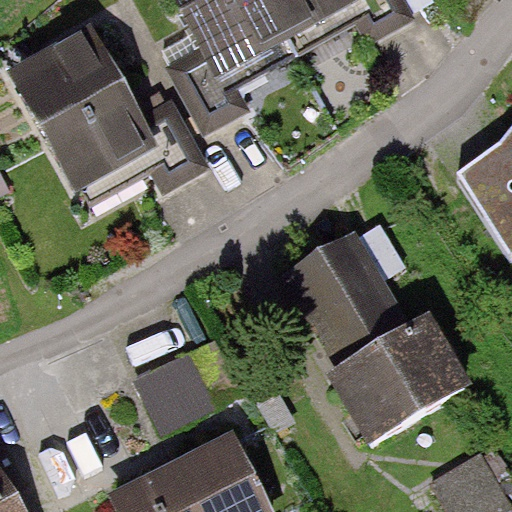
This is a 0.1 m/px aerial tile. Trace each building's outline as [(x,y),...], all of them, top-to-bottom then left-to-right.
[(384,0),(187,0),(240,95),(390,11),(384,0)] [(127,39),(34,91),(103,214),(196,162),(127,39)] [(511,139),(502,153),(459,183),(511,265),(511,139)] [(353,251),(293,286),(348,378),(333,387),(370,449),(464,393),(428,333),(409,344),(353,251)] [(213,414),(186,362),(136,388),(162,440),(213,414)] [(264,511),(233,448),(117,504),(120,511),(264,511)] [(511,511),(511,498),(482,461),(437,497),(449,511),(511,511)] [(17,511),(0,478),(0,511),(17,511)]
